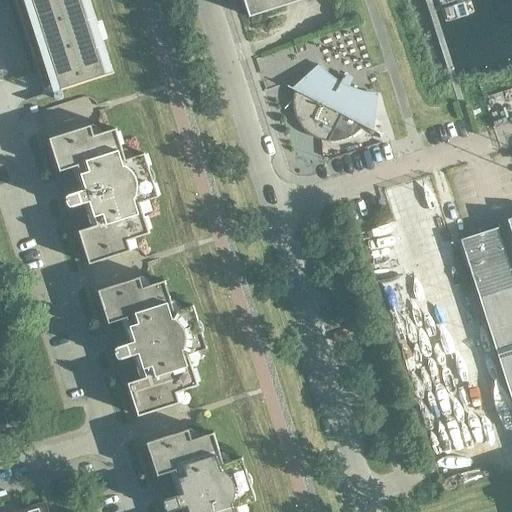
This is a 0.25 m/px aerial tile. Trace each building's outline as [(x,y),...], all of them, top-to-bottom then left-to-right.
[(12,0),(43,96),(62,91),(106,76),(81,0),(12,0)] [(243,0),(249,18),(304,0),(243,0)] [(287,87),(293,91),(295,91),(294,94),(293,103),(293,109),(294,114),(296,118),(297,122),(300,126),(304,131),(308,134),(314,138),(317,140),(322,141),(328,142),(332,142),(336,142),(341,141),(346,139),(351,137),(355,134),(359,131),(363,126),(371,131),(376,133),(376,132),(372,130),(375,96),(366,95),(360,94),(341,85),(346,76),(345,76),(341,82),(339,81),(336,80),(333,78),(330,75),(328,73),(325,71),(323,69),(321,67),(320,66),(312,73),(294,90),(283,84),(283,85),(287,87)] [(81,191),(69,195),(69,196),(68,197),(67,196),(67,198),(67,200),(67,202),(68,203),(69,205),(70,206),(71,208),(71,207),(73,207),(73,208),(85,204),(93,227),(79,232),(90,265),(131,251),(127,241),(149,234),(140,203),(158,197),(144,154),(126,160),(116,129),(94,136),(91,126),(49,139),(60,172),(74,168),(81,191)] [(511,223),(460,241),(511,402),(511,223)] [(130,344),(118,347),(118,348),(116,349),(116,348),(116,350),(116,352),(116,354),(116,355),(117,357),(118,359),(120,360),(120,359),(121,359),(122,360),(134,356),(141,379),(127,384),(138,417),(180,403),(176,393),(198,386),(188,355),(207,349),(193,306),(174,312),(164,281),(143,288),(139,278),(98,291),(109,324),(122,320),(130,344)] [(4,391),(6,400),(16,397),(14,388),(4,391)] [(16,397),(6,400),(8,408),(19,405),(16,397)] [(432,423),(434,448),(454,447),(453,422),(432,423)] [(179,495),(167,499),(167,500),(166,501),(165,500),(165,502),(165,504),(165,506),(165,507),(166,509),(167,510),(169,511),(170,511),(171,511),(183,508),(184,511),(238,511),(237,507),(255,501),(242,458),(223,464),(213,433),(191,440),(188,430),(147,443),(157,476),(171,472),(179,495)] [(45,505),(24,511),(23,511),(48,511),(46,503),(44,504),(45,505)]
